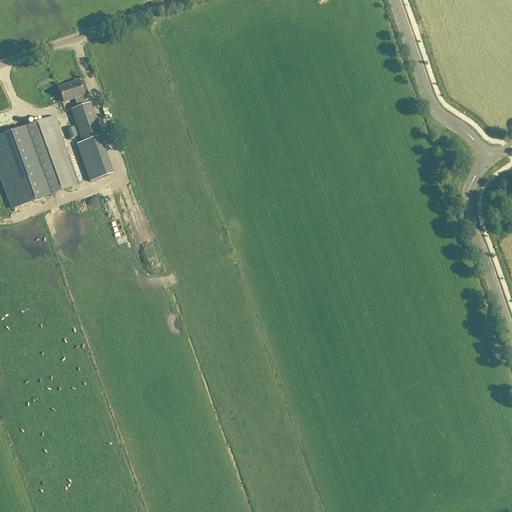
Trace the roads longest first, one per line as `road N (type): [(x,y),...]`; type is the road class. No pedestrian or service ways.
road 1 (tertiary): [(511,344),(466,213),(472,177),(489,161)]
road 2 (unclassified): [(0,65),(186,0)]
road 3 (tertiary): [(489,161),(427,101),(392,0)]
